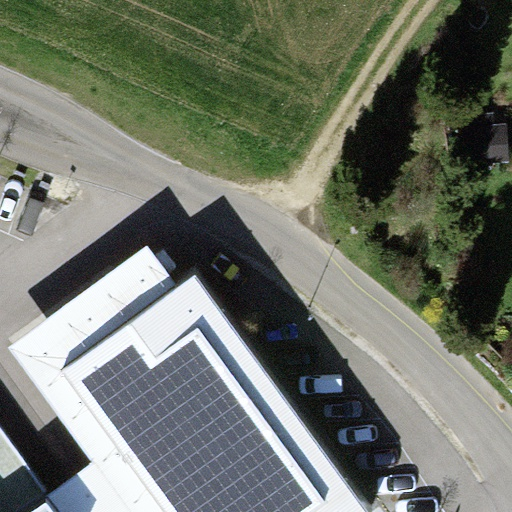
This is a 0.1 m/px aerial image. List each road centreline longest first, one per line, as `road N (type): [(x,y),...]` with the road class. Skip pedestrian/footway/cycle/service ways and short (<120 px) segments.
road 1 (tertiary): [(511,460),(455,382),(341,286),(0,114)]
road 2 (track): [(274,251),(433,0)]
road 3 (unknown): [(160,511),(0,370)]
